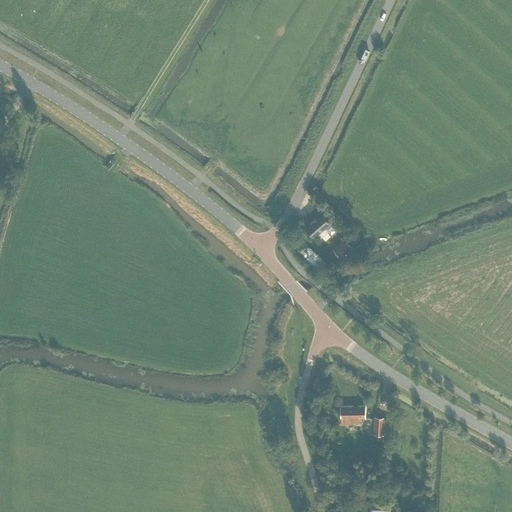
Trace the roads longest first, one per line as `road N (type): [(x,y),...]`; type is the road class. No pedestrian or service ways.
road 1 (tertiary): [(258,249),(151,161),(0,65)]
road 2 (unclassified): [(258,249),(292,207),(390,0)]
road 3 (tertiary): [(511,444),(388,374),(328,329)]
road 4 (unclassified): [(320,511),(298,427),(311,356),(328,329)]
